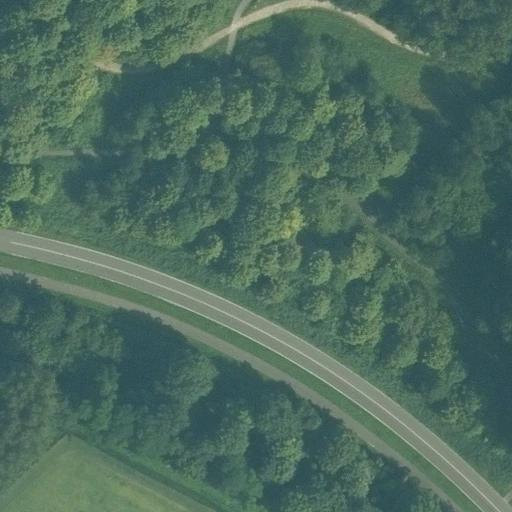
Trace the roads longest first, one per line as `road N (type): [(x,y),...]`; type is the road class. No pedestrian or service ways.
road 1 (unclassified): [(0,244),(117,271),(281,343),(372,397),(497,511)]
road 2 (unknown): [(511,21),(461,60),(337,4),(284,6),(158,68),(130,72),(90,66),(36,0)]
